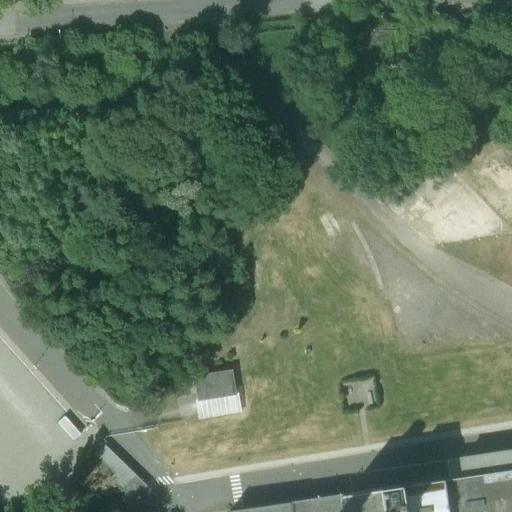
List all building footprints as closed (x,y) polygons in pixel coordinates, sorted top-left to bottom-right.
[(198,398),(233,393),(230,371),(194,376),(198,398)] [(375,377),(343,380),(346,407),(378,404),(375,377)] [(110,455),(102,446),(95,452),(103,461),(102,462),(109,470),(115,465),(108,456),(110,455)] [(511,511),(511,470),(510,471),(507,452),(463,459),(466,477),(411,485),(410,484),(293,502),(230,511),(229,511),(511,511)] [(144,492),(110,455),(108,456),(115,465),(109,470),(123,485),(126,511),(153,511),(154,511),(151,491),(144,492)]
